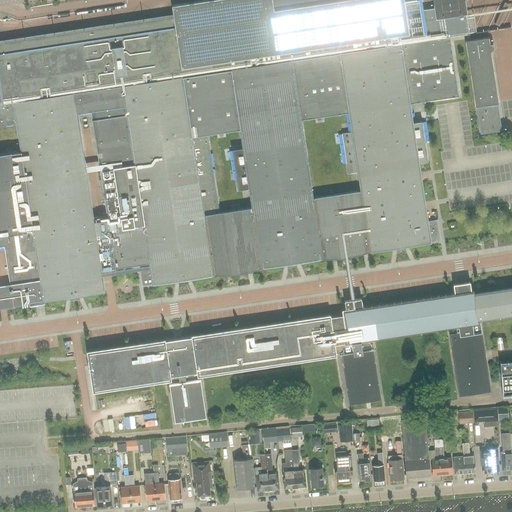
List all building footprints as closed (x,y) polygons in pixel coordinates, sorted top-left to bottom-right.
[(0,307),(0,305),(0,246),(5,245),(6,248),(6,251),(12,285),(14,284),(14,286),(15,290),(13,290),(12,290),(5,292),(7,306),(14,305),(16,305),(35,302),(43,301),(44,301),(44,300),(67,297),(69,296),(71,300),(70,300),(70,301),(71,300),(72,300),(73,299),(74,299),(75,299),(76,299),(77,299),(78,299),(79,299),(80,299),(79,299),(79,295),(82,294),(104,291),(77,113),(91,111),(92,118),(92,120),(97,148),(98,160),(99,161),(100,169),(103,192),(105,200),(115,269),(137,265),(140,265),(143,284),(153,283),(153,284),(176,280),(179,280),(180,283),(180,284),(181,283),(182,283),(183,283),(184,282),(185,282),(186,282),(187,282),(188,283),(189,282),(188,282),(188,278),(190,278),(191,278),(213,275),(213,274),(215,274),(223,272),(252,268),(262,266),(262,267),(285,264),(287,263),(289,266),(288,267),(289,267),(290,266),(291,266),(292,266),(293,266),(295,266),(296,266),(297,266),(296,265),(296,262),(298,262),(299,261),(321,258),(322,258),(322,257),(332,256),(336,255),(337,255),(361,251),(370,250),(393,247),(394,247),(395,246),(397,250),(396,250),(397,251),(397,250),(398,250),(399,250),(400,249),(401,249),(402,249),(403,249),(404,249),(405,249),(405,245),(407,245),(430,241),(430,240),(440,239),(438,226),(437,220),(437,219),(427,221),(426,211),(424,202),(421,182),(420,172),(418,162),(428,161),(422,121),(412,122),(411,116),(409,103),(414,103),(414,102),(420,102),(459,96),(452,54),(452,49),(451,46),(450,37),(451,37),(469,34),(464,0),(432,0),(434,8),(423,10),(427,39),(410,42),(409,32),(408,32),(407,23),(419,21),(416,0),(404,2),(403,0),(335,0),(333,0),(332,0),(204,0),(172,5),(174,18),(0,43),(0,307)] [(497,104),(499,103),(497,103),(487,38),(489,38),(489,37),(465,41),(465,42),(467,42),(477,106),(475,106),(475,107),(477,107),(480,125),(481,133),(501,130),(497,104)] [(428,329),(428,330),(429,330),(429,329),(435,328),(435,329),(436,329),(436,328),(443,327),(443,328),(444,328),(444,327),(450,326),(450,327),(451,326),(458,325),(459,333),(451,334),(460,395),(491,391),(481,330),(479,330),(478,319),(511,313),(511,288),(474,294),(474,291),(473,291),(473,292),(472,292),(470,280),(453,283),(455,294),(454,295),(454,294),(453,294),(453,295),(447,296),(447,295),(446,295),(446,296),(439,297),(439,296),(438,296),(438,297),(431,298),(431,297),(430,297),(431,298),(424,299),(424,298),(423,298),(423,299),(417,300),(416,300),(409,301),(402,302),(401,302),(401,303),(394,304),(394,303),(393,303),(394,304),(387,305),(387,304),(386,304),(386,305),(380,306),(380,305),(379,305),(379,306),(372,307),(372,306),(371,306),(371,307),(365,308),(365,307),(364,308),(363,308),(361,299),(355,300),(355,301),(351,301),(351,300),(345,301),(346,311),(345,311),(344,311),(345,316),(330,318),(329,316),(328,316),(193,336),(89,352),(95,390),(170,379),(170,377),(179,375),(180,383),(171,384),(176,423),(206,418),(201,380),(185,382),(184,377),(194,375),(194,373),(198,372),(199,375),(334,354),(334,355),(335,355),(335,352),(342,351),(350,403),(380,399),(372,346),(371,346),(369,338),(376,337),(376,338),(377,338),(377,337),(383,336),(384,336),(391,335),(392,335),(398,334),(399,334),(405,333),(406,333),(413,332),(414,332),(414,331),(420,330),(420,331),(421,331),(421,330),(428,329)] [(410,371),(416,379),(427,371),(420,363),(410,371)] [(511,363),(501,364),(501,363),(500,363),(503,395),(504,395),(504,394),(511,393),(511,363)] [(498,421),(497,408),(473,410),(474,422),(477,422),(484,421),(484,422),(498,421)] [(474,422),(473,410),(459,412),(460,424),(474,422)] [(425,418),(401,420),(402,432),(406,478),(430,476),(425,418)] [(353,441),(352,423),(339,424),(340,441),(353,441)] [(303,427),(304,434),(316,433),(315,425),(303,427)] [(292,428),(293,437),(303,436),(302,427),(292,428)] [(289,428),(276,429),(277,441),(290,440),(289,428)] [(277,441),(276,429),(263,430),(264,442),(277,441)] [(259,440),(258,430),(250,430),(251,440),(259,440)] [(221,447),(220,433),(209,434),(210,448),(221,447)] [(228,446),(227,433),(220,433),(221,447),(228,446)] [(511,469),(511,461),(510,433),(502,434),(503,447),(504,447),(504,451),(501,452),(502,470),(511,469)] [(187,448),(186,436),(166,438),(167,450),(187,448)] [(313,438),(313,445),(321,445),(321,437),(313,438)] [(439,455),(438,439),(434,440),(436,459),(431,459),(433,475),(441,475),(439,455)] [(443,439),(438,439),(439,455),(441,475),(453,474),(451,457),(444,458),(443,439)] [(137,442),(126,442),(127,450),(137,450),(137,442)] [(455,474),(475,472),(474,456),(469,456),(468,443),(462,444),(464,456),(454,457),(455,474)] [(237,489),(255,487),(251,444),(242,445),(243,459),(234,460),(237,489)] [(92,453),(91,445),(80,446),(81,454),(92,453)] [(480,450),(482,470),(488,470),(488,471),(489,471),(489,472),(494,472),(494,471),(499,470),(497,448),(486,449),(486,450),(480,450)] [(284,488),(295,487),(292,458),(292,451),(292,450),(286,450),(287,465),(283,465),(283,471),(284,488)] [(292,458),(295,487),(306,486),(305,469),(299,470),(298,463),(300,463),(299,458),(299,450),(292,451),(292,458)] [(404,478),(402,455),(399,455),(398,450),(392,450),(392,455),(388,456),(391,479),(404,478)] [(382,452),(378,453),(379,465),(373,465),(374,481),(385,480),(382,452)] [(279,489),(278,472),(272,472),(272,468),(272,467),(271,453),(265,454),(266,465),(268,490),(279,489)] [(266,465),(265,454),(260,454),(262,467),(255,468),(258,491),(268,490),(266,465)] [(370,480),(371,480),(370,463),(364,463),(363,454),(358,454),(360,480),(364,480),(365,480),(366,481),(369,481),(370,480)] [(338,470),(335,471),(336,482),(345,481),(345,483),(350,483),(350,481),(351,481),(350,474),(353,474),(352,456),(337,457),(338,470)] [(210,488),(212,488),(209,461),(192,463),(194,484),(197,483),(198,496),(211,495),(210,488)] [(180,479),(179,473),(178,466),(169,467),(170,480),(168,480),(170,499),(182,498),(180,479)] [(312,486),(323,485),(322,468),(311,469),(312,486)] [(96,487),(98,506),(112,504),(111,486),(110,486),(110,484),(117,483),(116,472),(104,473),(106,486),(96,487)] [(158,472),(154,473),(156,500),(165,499),(164,483),(159,483),(158,472)] [(156,500),(154,473),(144,474),(147,501),(156,500)] [(132,503),(129,475),(124,476),(125,487),(121,487),(122,503),(132,503)] [(134,475),(129,475),(132,503),(141,502),(139,485),(135,486),(134,475)] [(93,482),(88,483),(87,478),(78,478),(78,484),(73,484),(75,508),(95,506),(93,482)]
